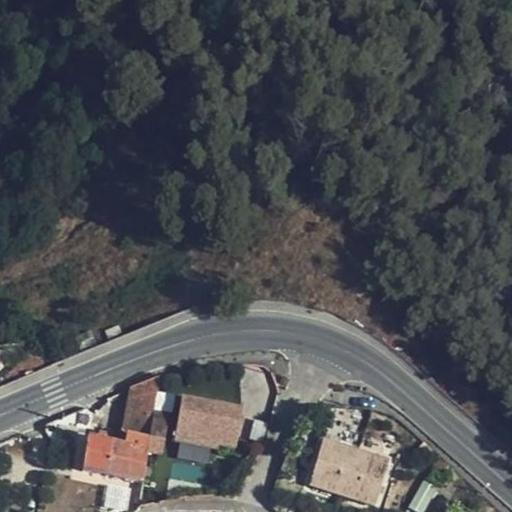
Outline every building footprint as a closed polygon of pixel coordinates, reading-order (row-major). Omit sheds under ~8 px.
[(140,387),(129,392),(121,445),(149,451),(153,424),(159,381),(154,382),(147,385),(140,387)] [(187,409),(180,450),(223,457),(224,452),(241,455),(247,418),(187,409)] [(174,428),(153,424),(149,451),(148,460),(168,463),(174,428)] [(112,443),(87,438),(81,477),(105,481),(112,443)] [(112,443),(105,481),(143,490),(148,460),(149,451),(121,445),(112,443)] [(360,511),(378,511),(388,489),(323,463),(311,494),(360,511)] [(127,509),(130,490),(116,488),(113,506),(127,509)] [(65,511),(70,497),(45,490),(39,511),(65,511)]
